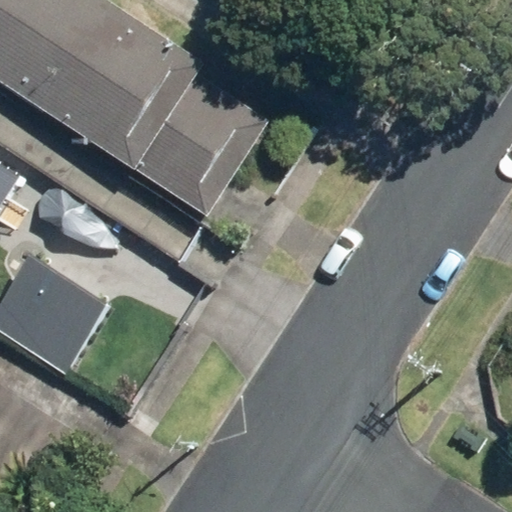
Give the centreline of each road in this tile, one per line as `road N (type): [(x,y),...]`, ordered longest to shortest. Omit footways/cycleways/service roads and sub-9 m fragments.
road 1 (tertiary): [(288,438),(511,88)]
road 2 (residential): [(288,438),(401,511)]
